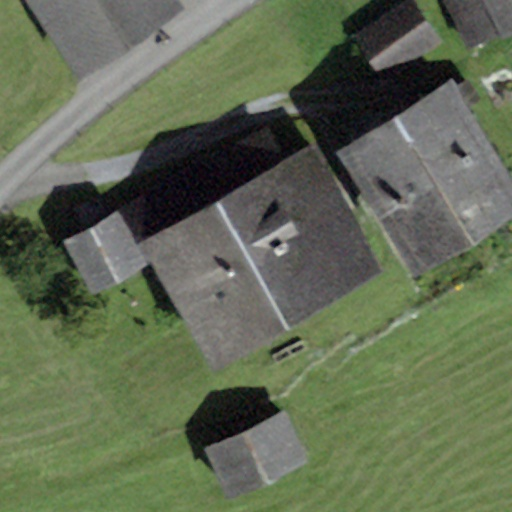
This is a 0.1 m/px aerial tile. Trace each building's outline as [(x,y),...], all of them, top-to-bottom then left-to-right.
[(37,0),(78,59),(164,0),(37,0)] [(410,0),(360,31),(385,69),(435,38),(410,0)] [(511,0),(446,0),(467,42),(511,19),(511,0)] [(466,82),(450,92),(446,86),(391,121),(455,224),(510,189),(460,109),(477,98),(466,82)] [(353,144),(418,247),(455,224),(391,121),(353,144)] [(267,132),(204,167),(282,309),(374,259),(311,145),(283,160),(267,132)] [(223,342),(282,309),(204,167),(127,209),(138,231),(145,227),(212,348),(223,342)] [(128,236),(138,231),(127,209),(116,215),(128,236)] [(128,236),(116,215),(66,242),(89,284),(139,257),(128,236)] [(279,467),(304,455),(285,415),(260,426),(279,467)] [(235,437),(253,478),(279,467),(260,426),(235,437)] [(211,448),(229,489),(253,478),(235,437),(211,448)]
